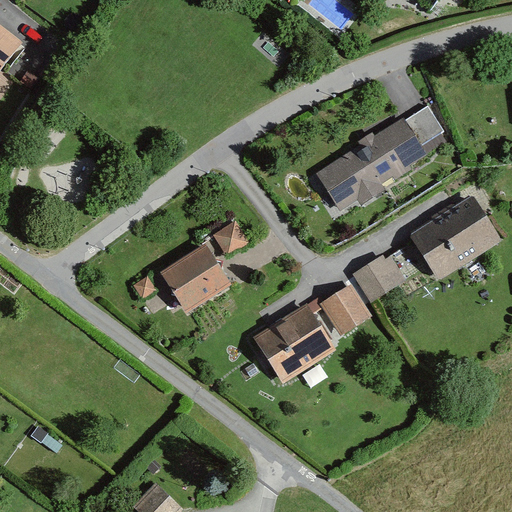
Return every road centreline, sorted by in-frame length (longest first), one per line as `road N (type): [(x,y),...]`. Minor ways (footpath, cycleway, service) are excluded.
road 1 (residential): [(42,280),(223,149),(321,91),(422,49),(511,27)]
road 2 (residential): [(276,460),(42,280)]
